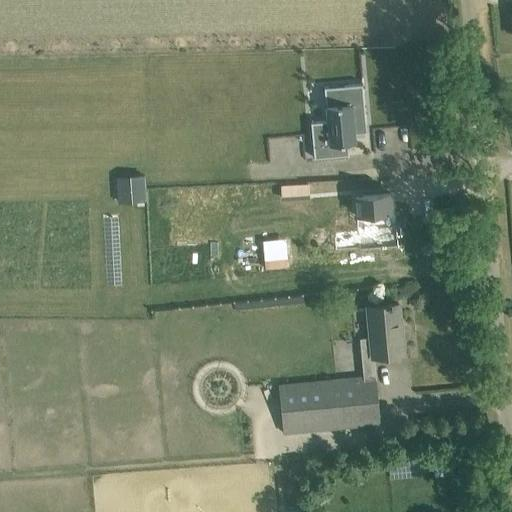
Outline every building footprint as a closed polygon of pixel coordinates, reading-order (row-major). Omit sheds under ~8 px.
[(327,122),(311,123),(315,159),(345,156),(344,144),(357,144),(355,133),(367,133),(363,84),(324,88),(327,122)] [(271,92),(224,95),(225,119),(250,117),(250,123),(273,122),(271,92)] [(227,144),(231,166),(257,162),(254,140),(227,144)] [(357,229),(334,232),(335,250),(359,248),(359,250),(399,246),(396,212),(396,210),(392,211),(392,206),(391,206),(390,197),(391,197),(391,192),(362,194),(363,213),(355,214),(356,216),(358,228),(357,228),(357,229)] [(360,338),(364,376),(279,384),(284,432),(380,423),(375,375),(373,375),(371,355),(404,352),(402,334),(400,334),(399,324),(401,324),(399,304),(392,305),(392,303),(388,303),(388,305),(367,307),(370,337),(360,338)] [(316,496),(321,504),(331,497),(326,490),(316,496)]
